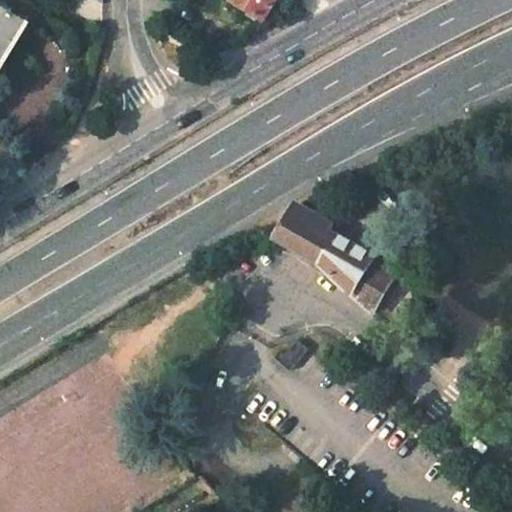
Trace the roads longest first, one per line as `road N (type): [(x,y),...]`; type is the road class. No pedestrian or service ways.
road 1 (primary): [(6,342),(364,127),(511,48)]
road 2 (primary): [(493,0),(298,104),(0,287)]
road 3 (residential): [(265,292),(323,296),(511,452)]
road 4 (unclassified): [(375,0),(166,120)]
road 5 (unclassified): [(166,120),(0,221)]
road 6 (unclassified): [(166,120),(129,43),(128,0)]
